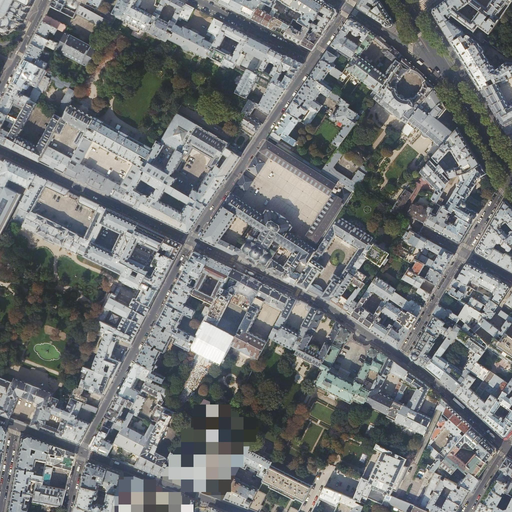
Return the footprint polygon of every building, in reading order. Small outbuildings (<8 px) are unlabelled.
[(0,0),(0,31),(3,32),(3,34),(4,34),(4,33),(7,33),(7,34),(8,33),(8,32),(9,30),(10,30),(11,29),(11,28),(15,28),(15,30),(17,29),(16,28),(18,26),(19,27),(20,25),(19,25),(19,24),(20,25),(21,24),(22,24),(23,24),(23,23),(22,22),(23,20),(25,21),(25,19),(24,19),(27,13),(28,14),(28,13),(27,12),(29,8),(30,7),(31,8),(32,6),(31,5),(32,3),(33,2),(32,2),(33,0),(0,0)] [(89,2),(90,1),(88,0),(54,0),(51,7),(73,18),(76,13),(80,6),(94,13),(95,10),(101,13),(99,16),(113,23),(116,17),(117,16),(112,14),(100,7),(89,2)] [(119,0),(112,14),(117,16),(116,17),(118,18),(120,19),(122,20),(132,0),(131,0),(119,0)] [(132,0),(122,20),(129,23),(146,32),(154,16),(134,6),(137,0),(156,0),(156,1),(156,3),(155,5),(159,7),(162,0),(132,0)] [(166,42),(168,39),(175,24),(178,19),(186,4),(178,0),(162,0),(159,7),(154,16),(146,32),(156,36),(159,38),(163,40),(166,42)] [(251,0),(221,0),(220,3),(235,11),(241,14),(251,19),(262,1),(262,0),(253,0),(253,1),(251,0)] [(262,0),(262,1),(267,4),(270,5),(271,6),(273,7),(274,8),(276,4),(277,4),(276,3),(277,0),(278,0),(283,2),(283,3),(290,7),(294,0),(262,0)] [(317,18),(326,3),(321,0),(294,0),(290,7),(297,12),(298,12),(303,15),(301,18),(300,18),(298,22),(304,25),(310,29),(312,26),(313,24),(310,22),(312,20),(313,20),(315,21),(317,18)] [(375,5),(381,1),(380,0),(361,0),(358,5),(359,9),(362,11),(368,14),(371,10),(372,8),(373,7),(374,6),(375,5)] [(459,12),(469,3),(466,0),(445,0),(433,10),(432,13),(435,18),(439,24),(448,19),(450,18),(452,20),(453,18),(452,17),(453,16),(464,25),(467,27),(472,21),(459,12)] [(466,0),(469,3),(479,11),(482,13),(486,8),(475,0),(466,0)] [(511,0),(492,0),(486,8),(482,13),(496,24),(511,1),(511,0)] [(270,14),(262,9),(264,9),(267,4),(262,1),(251,19),(257,22),(268,28),(277,12),(278,10),(274,8),(273,7),(271,10),(272,11),(270,14)] [(388,12),(381,1),(375,5),(374,6),(373,7),(372,8),(371,10),(368,14),(375,19),(388,27),(390,27),(391,27),(392,27),(393,26),(394,25),(394,24),(394,23),(394,22),(388,12)] [(332,7),(326,3),(317,18),(321,21),(318,25),(314,22),(314,23),(313,24),(312,26),(315,28),(313,30),(315,31),(323,36),(333,20),(338,13),(337,10),(332,7)] [(186,4),(178,19),(181,21),(182,19),(188,21),(194,8),(186,4)] [(94,13),(80,6),(76,13),(89,21),(95,24),(109,31),(111,27),(113,23),(99,16),(101,13),(95,10),(94,13)] [(496,24),(482,13),(479,11),(472,21),(467,27),(464,25),(462,27),(468,31),(469,32),(483,43),(485,40),(496,24)] [(280,14),(277,12),(268,28),(276,32),(285,36),(292,24),(292,22),(279,15),(280,14)] [(58,29),(55,34),(53,38),(52,40),(59,44),(55,50),(63,54),(65,55),(80,63),(88,67),(97,50),(98,49),(97,48),(96,49),(77,39),(65,32),(66,31),(65,31),(64,32),(67,26),(47,15),(46,17),(44,21),(58,29)] [(208,56),(225,24),(214,18),(208,32),(207,34),(207,35),(212,37),(210,42),(205,39),(206,38),(184,27),(183,28),(175,24),(168,39),(171,41),(177,43),(182,46),(182,47),(184,50),(187,51),(190,51),(191,51),(194,52),(202,56),(202,57),(206,58),(207,56),(208,55),(208,56)] [(455,22),(452,20),(450,18),(448,19),(439,24),(445,34),(451,43),(463,36),(469,32),(468,31),(464,33),(463,31),(457,26),(458,24),(455,22)] [(339,52),(352,61),(352,60),(360,46),(370,32),(371,31),(371,30),(360,24),(352,19),(348,20),(345,26),(344,27),(339,35),(332,44),(330,47),(326,54),(322,59),(332,66),(337,57),(338,58),(339,57),(340,56),(339,55),(338,54),(339,52)] [(41,27),(37,34),(51,41),(52,40),(53,38),(48,37),(51,32),(55,34),(58,29),(44,21),(41,27)] [(250,37),(237,30),(228,25),(225,24),(208,56),(208,55),(207,56),(209,56),(211,57),(212,58),(230,67),(230,66),(234,69),(236,64),(242,52),(243,50),(250,37)] [(310,29),(304,25),(301,31),(299,30),(296,29),(297,29),(294,27),(295,25),(292,24),(285,36),(293,40),(302,45),(308,33),(309,31),(310,29)] [(370,32),(360,46),(352,60),(352,61),(346,70),(346,69),(343,73),(339,79),(337,82),(339,84),(341,84),(343,81),(344,82),(348,75),(348,74),(349,72),(365,83),(365,82),(375,68),(376,68),(360,56),(365,49),(365,50),(366,50),(373,40),(383,48),(380,51),(386,55),(392,47),(382,38),(372,29),(371,31),(370,32)] [(312,36),(308,33),(302,45),(305,46),(313,50),(316,45),(323,36),(315,31),(312,36)] [(59,44),(52,40),(51,41),(37,34),(35,39),(32,44),(44,50),(47,45),(55,50),(59,44)] [(466,36),(466,37),(466,38),(464,39),(463,36),(451,43),(458,55),(477,86),(479,90),(490,86),(488,84),(488,83),(487,83),(486,82),(492,79),(495,84),(497,83),(511,76),(511,62),(507,62),(499,67),(498,65),(497,66),(495,67),(496,68),(495,69),(493,65),(492,64),(492,65),(491,64),(491,65),(484,53),(484,52),(484,51),(485,51),(482,46),(482,47),(481,46),(480,46),(479,43),(469,36),(468,35),(467,36),(466,36)] [(260,42),(250,37),(243,50),(248,52),(246,56),(244,55),(245,54),(242,52),(236,64),(255,73),(258,68),(261,70),(272,48),(260,42)] [(53,54),(44,50),(32,44),(29,51),(25,59),(44,69),(45,69),(48,63),(39,59),(43,53),(51,58),(53,54)] [(397,51),(392,47),(386,55),(385,55),(395,62),(393,64),(387,72),(387,73),(386,75),(376,68),(375,68),(365,82),(365,83),(375,90),(371,94),(371,96),(371,97),(372,98),(373,98),(374,98),(375,98),(404,57),(397,51)] [(274,77),(278,71),(286,55),(279,51),(272,48),(261,70),(274,77)] [(303,64),(294,59),(286,55),(278,71),(281,73),(286,76),(293,79),(298,73),(304,64),(303,64)] [(390,114),(391,114),(392,114),(394,115),(401,120),(402,120),(407,124),(409,122),(435,89),(437,87),(420,71),(404,57),(375,98),(374,99),(380,103),(386,108),(387,110),(387,111),(389,113),(390,114)] [(27,103),(29,100),(29,99),(30,97),(22,93),(28,81),(36,85),(44,69),(25,59),(18,73),(12,84),(7,93),(27,103)] [(343,73),(332,66),(322,59),(318,65),(316,68),(310,77),(331,91),(333,88),(328,85),(329,83),(324,80),(326,77),(328,77),(329,75),(328,73),(331,74),(339,79),(343,73)] [(234,69),(243,73),(245,74),(235,93),(250,100),(272,111),(279,100),(286,90),(272,82),(274,77),(261,70),(258,68),(255,73),(236,64),(234,69)] [(45,69),(44,69),(36,85),(35,88),(34,88),(32,93),(32,94),(30,97),(29,99),(29,100),(35,103),(41,92),(43,93),(43,92),(44,90),(45,91),(51,79),(55,82),(55,83),(55,85),(56,87),(58,88),(60,89),(62,89),(62,88),(64,88),(65,87),(69,89),(55,114),(56,114),(63,118),(73,100),(79,87),(45,69)] [(278,80),(281,73),(278,71),(274,77),(272,82),(286,90),(290,84),(293,79),(286,76),(283,82),(278,80)] [(282,137),(301,150),(305,145),(304,144),(299,140),(298,141),(289,135),(299,121),(304,124),(303,126),(303,128),(306,130),(308,127),(322,106),(315,100),(321,92),(337,103),(337,102),(340,104),(339,105),(340,105),(341,106),(336,115),(334,114),(334,113),(330,118),(335,122),(336,121),(337,119),(346,125),(334,142),(340,146),(357,122),(355,120),(359,114),(349,108),(351,105),(348,103),(348,102),(336,94),(335,94),(331,91),(310,77),(301,90),(290,106),(286,112),(280,122),(273,132),(282,137)] [(511,105),(509,107),(497,83),(495,84),(490,86),(479,90),(480,91),(480,90),(491,108),(497,119),(502,128),(507,135),(507,134),(508,134),(509,134),(509,135),(510,136),(509,137),(510,139),(511,139),(511,138),(511,137),(511,136),(511,134),(511,105)] [(440,97),(435,89),(409,122),(420,130),(420,132),(420,133),(421,135),(422,136),(424,137),(425,137),(427,137),(428,137),(442,147),(454,133),(438,119),(440,116),(444,113),(443,112),(447,109),(440,97)] [(22,114),(27,103),(7,93),(3,102),(0,108),(0,111),(8,115),(13,104),(22,109),(20,112),(20,113),(22,114)] [(55,132),(63,118),(56,114),(42,140),(38,146),(19,136),(23,129),(37,104),(35,103),(29,100),(27,103),(22,114),(18,120),(5,145),(22,153),(39,162),(48,146),(51,140),(52,138),(55,132)] [(81,104),(73,100),(63,118),(55,132),(60,135),(67,122),(70,124),(69,124),(79,129),(79,128),(81,130),(74,143),(80,145),(95,117),(97,113),(92,110),(90,109),(90,108),(89,108),(88,108),(82,105),(82,104),(81,103),(81,104)] [(269,116),(272,111),(250,100),(243,112),(246,114),(239,128),(254,137),(260,129),(263,124),(258,121),(259,119),(258,119),(255,117),(254,118),(250,116),(255,107),(258,108),(258,109),(266,115),(267,114),(269,116)] [(0,142),(5,145),(18,120),(8,115),(0,111),(0,142)] [(204,129),(204,128),(200,125),(198,125),(194,123),(184,117),(178,114),(162,140),(165,142),(177,149),(165,171),(153,164),(164,144),(158,141),(154,147),(153,149),(141,169),(153,176),(149,183),(158,189),(155,194),(153,192),(150,198),(150,197),(149,198),(148,197),(148,196),(146,195),(146,196),(143,194),(142,194),(135,207),(137,208),(140,210),(161,220),(160,220),(161,220),(162,220),(164,221),(166,222),(166,223),(167,223),(181,229),(185,231),(188,233),(190,232),(197,223),(201,216),(210,202),(223,183),(228,176),(241,157),(227,148),(229,145),(230,143),(226,141),(225,140),(224,141),(218,137),(219,136),(216,135),(213,133),(210,131),(209,132),(204,129)] [(119,131),(113,128),(110,126),(104,123),(104,122),(95,117),(80,145),(77,151),(76,153),(73,159),(64,174),(75,179),(76,178),(78,179),(78,180),(79,181),(80,180),(84,182),(84,183),(85,183),(86,182),(88,184),(88,185),(92,187),(99,190),(100,189),(103,191),(102,191),(103,191),(102,192),(104,192),(104,191),(108,193),(108,194),(109,195),(109,194),(110,194),(112,195),(112,196),(123,201),(141,169),(153,149),(146,145),(145,145),(136,140),(129,136),(129,135),(120,130),(119,131)] [(454,133),(442,147),(433,157),(440,165),(445,171),(451,178),(457,176),(459,176),(467,173),(481,165),(471,148),(458,128),(454,133)] [(272,134),(270,137),(290,150),(291,148),(280,141),(282,137),(273,132),(272,134)] [(337,181),(268,139),(261,150),(329,192),(337,181)] [(231,146),(229,145),(227,148),(241,157),(243,154),(241,153),(241,154),(240,154),(239,154),(231,149),(230,148),(230,147),(231,146)] [(73,159),(48,146),(39,162),(44,164),(60,171),(64,174),(73,159)] [(325,165),(322,170),(355,192),(359,186),(369,170),(362,165),(352,180),(337,171),(334,167),(345,151),(339,147),(326,165),(325,165)] [(249,168),(258,174),(267,161),(258,154),(249,168)] [(29,188),(30,188),(34,181),(35,181),(38,175),(29,171),(7,160),(5,162),(0,159),(0,237),(21,198),(22,195),(22,194),(7,186),(11,179),(29,188)] [(445,171),(440,165),(437,168),(430,161),(427,164),(429,166),(427,169),(425,167),(420,172),(415,179),(416,181),(422,174),(437,190),(432,199),(432,198),(432,199),(437,202),(440,197),(445,189),(443,187),(445,184),(446,186),(448,184),(449,181),(442,174),(445,171)] [(487,174),(481,165),(467,173),(459,176),(461,181),(460,183),(459,183),(458,183),(458,184),(457,184),(457,185),(458,186),(446,206),(445,206),(444,206),(443,206),(443,207),(443,208),(455,215),(460,218),(472,225),(477,217),(479,214),(473,210),(472,211),(466,207),(467,206),(467,204),(466,203),(465,202),(480,178),(487,174)] [(300,195),(304,189),(272,168),(264,180),(303,204),(306,199),(300,195)] [(153,176),(141,169),(123,201),(129,204),(135,207),(142,194),(135,190),(142,179),(149,183),(153,176)] [(22,198),(10,220),(21,226),(77,254),(78,253),(123,275),(121,280),(125,282),(124,283),(135,288),(136,287),(140,289),(140,288),(143,283),(147,275),(141,272),(138,277),(132,274),(135,269),(120,263),(139,223),(124,216),(108,208),(81,196),(79,201),(80,203),(97,211),(84,238),(69,230),(69,229),(63,226),(63,225),(62,226),(60,225),(60,224),(59,224),(57,223),(56,222),(56,223),(54,221),(53,221),(47,218),(47,219),(33,211),(46,186),(65,196),(67,195),(69,190),(49,180),(44,178),(38,175),(35,181),(34,181),(30,188),(29,188),(25,197),(23,196),(22,198)] [(237,185),(246,191),(252,180),(244,175),(237,185)] [(452,186),(457,176),(451,178),(449,181),(448,184),(452,186)] [(390,211),(397,216),(412,194),(415,189),(414,187),(414,186),(412,184),(412,185),(409,186),(401,196),(393,208),(390,211)] [(305,234),(316,242),(344,200),(332,192),(305,234)] [(246,202),(243,200),(232,193),(223,206),(237,215),(244,220),(248,223),(249,223),(255,227),(263,232),(269,222),(270,221),(271,221),(272,221),(273,221),(280,226),(281,226),(281,227),(281,228),(281,229),(280,230),(274,239),(281,244),(294,253),(285,267),(272,259),(265,269),(272,273),(283,278),(295,284),(318,250),(316,249),(308,244),(308,243),(307,243),(300,239),(301,238),(296,236),(290,232),(290,231),(291,228),(292,227),(291,223),(292,222),(291,222),(290,222),(288,220),(287,219),(284,217),(283,217),(279,214),(276,212),(275,211),(275,212),(272,210),(271,209),(267,210),(266,212),(264,214),(263,215),(257,210),(253,207),(246,203),(247,203),(246,202)] [(446,201),(440,197),(437,202),(436,203),(436,204),(441,207),(442,207),(446,201)] [(496,214),(490,224),(500,236),(504,232),(500,228),(501,226),(503,225),(505,228),(505,227),(511,221),(511,206),(508,201),(504,202),(502,204),(496,214)] [(431,212),(432,210),(433,208),(434,208),(429,206),(427,209),(425,208),(425,206),(423,206),(422,205),(421,204),(419,205),(418,206),(415,204),(412,205),(407,214),(425,224),(431,212)] [(237,215),(223,206),(212,222),(201,238),(202,239),(215,246),(233,255),(238,254),(241,250),(220,239),(224,233),(225,233),(228,229),(228,228),(237,215)] [(442,207),(441,207),(437,215),(431,212),(425,224),(434,229),(442,234),(453,218),(455,215),(443,208),(442,207)] [(295,284),(314,293),(330,301),(349,273),(370,242),(373,238),(339,216),(323,241),(318,250),(295,284)] [(472,225),(460,218),(455,226),(454,225),(457,220),(453,218),(442,234),(458,243),(462,242),(467,234),(472,225)] [(272,221),(271,221),(270,221),(269,222),(263,232),(255,227),(241,250),(238,254),(244,257),(257,266),(265,269),(272,259),(281,244),(274,239),(280,230),(281,229),(281,228),(281,227),(281,226),(280,226),(273,221),(272,221)] [(511,221),(505,227),(507,230),(504,232),(500,236),(509,246),(511,243),(511,221)] [(154,230),(139,223),(120,263),(135,269),(141,272),(147,275),(147,274),(148,272),(149,271),(151,267),(152,266),(159,252),(167,236),(157,231),(154,230)] [(404,227),(408,230),(412,232),(413,230),(412,230),(413,228),(411,227),(410,225),(408,223),(407,223),(404,227)] [(482,238),(475,249),(476,253),(488,259),(511,272),(511,249),(509,246),(500,236),(490,224),(482,238)] [(412,232),(408,230),(402,238),(416,246),(416,247),(415,247),(413,248),(412,248),(412,249),(411,250),(411,251),(411,252),(412,254),(412,255),(408,253),(404,259),(412,264),(415,259),(417,260),(428,240),(423,237),(419,235),(418,235),(417,234),(412,232)] [(175,240),(167,236),(159,252),(161,254),(164,255),(164,253),(163,253),(165,249),(168,251),(165,256),(175,260),(179,253),(179,252),(183,245),(175,240)] [(455,255),(437,245),(428,240),(417,260),(426,265),(429,266),(443,274),(449,264),(455,255)] [(389,254),(370,242),(349,273),(362,282),(366,276),(357,270),(358,268),(359,269),(360,268),(365,259),(365,258),(366,257),(372,261),(374,263),(375,262),(381,266),(389,254)] [(193,277),(198,280),(210,257),(203,254),(195,250),(194,250),(187,265),(180,278),(190,284),(195,286),(197,282),(192,280),(193,279),(193,278),(193,277)] [(160,257),(161,254),(159,252),(152,266),(154,266),(155,264),(157,265),(157,267),(156,270),(167,276),(171,269),(175,260),(165,256),(164,255),(161,259),(160,258),(160,257)] [(195,286),(194,287),(190,285),(190,284),(180,278),(174,289),(166,304),(193,317),(204,323),(223,288),(229,276),(233,268),(232,268),(221,263),(210,257),(198,280),(197,282),(195,286)] [(427,276),(421,272),(426,265),(417,260),(415,259),(412,264),(409,269),(425,279),(436,285),(440,280),(443,274),(429,266),(428,268),(430,270),(427,276)] [(470,263),(466,264),(462,271),(457,280),(471,288),(474,289),(476,291),(479,285),(483,279),(481,277),(484,271),(470,263)] [(149,271),(154,273),(153,276),(151,277),(147,274),(147,275),(143,283),(149,286),(151,284),(153,285),(152,287),(159,291),(163,283),(167,276),(156,270),(151,267),(149,271)] [(233,268),(229,276),(241,282),(239,287),(237,287),(234,288),(230,290),(228,291),(223,288),(204,323),(197,337),(194,343),(193,345),(194,345),(202,349),(203,349),(203,351),(204,352),(205,353),(208,354),(210,355),(211,355),(212,354),(213,355),(213,354),(222,359),(224,360),(230,348),(237,334),(236,333),(236,334),(233,332),(232,331),(232,332),(221,326),(222,326),(221,325),(220,325),(218,324),(217,323),(216,323),(228,301),(231,296),(232,297),(233,297),(233,296),(234,295),(235,295),(236,295),(238,294),(239,294),(240,293),(241,293),(241,294),(244,295),(245,295),(247,296),(248,296),(249,296),(249,297),(248,298),(249,299),(250,301),(250,302),(250,303),(250,304),(250,305),(250,306),(251,306),(252,306),(264,283),(253,278),(233,268)] [(425,279),(409,269),(403,279),(414,285),(405,299),(395,291),(390,299),(404,308),(406,309),(419,288),(425,279)] [(501,280),(484,271),(481,277),(483,279),(479,285),(494,293),(501,280)] [(346,312),(354,299),(365,284),(362,282),(349,273),(330,301),(337,307),(346,312)] [(390,299),(395,291),(396,289),(377,277),(360,303),(351,316),(359,322),(370,329),(390,299)] [(452,282),(450,285),(453,286),(466,294),(467,294),(472,297),(486,306),(489,300),(490,298),(476,291),(474,289),(472,293),(469,292),(471,288),(457,280),(454,278),(452,282)] [(509,285),(501,280),(494,293),(495,293),(496,294),(493,299),(500,303),(510,288),(509,285)] [(152,287),(149,286),(143,283),(140,288),(142,290),(137,300),(151,306),(155,299),(159,291),(152,287)] [(277,289),(264,283),(252,306),(237,334),(230,348),(257,362),(263,350),(268,341),(255,334),(249,331),(264,301),(283,311),(291,296),(277,289)] [(107,307),(104,305),(97,319),(102,321),(112,327),(115,328),(135,338),(143,322),(151,306),(137,300),(134,298),(130,307),(115,300),(120,291),(119,289),(117,287),(117,286),(112,284),(108,293),(113,295),(107,307)] [(466,294),(453,286),(450,285),(448,288),(446,291),(459,299),(461,300),(462,298),(464,299),(466,294)] [(419,288),(406,309),(409,311),(417,317),(425,305),(424,305),(423,304),(421,306),(416,303),(420,297),(424,299),(423,300),(426,301),(426,302),(431,295),(419,288)] [(297,299),(291,296),(283,311),(268,341),(263,350),(269,352),(272,347),(275,341),(281,344),(282,344),(292,349),(293,349),(297,351),(318,310),(306,304),(306,305),(305,307),(306,307),(306,308),(306,309),(309,311),(302,326),(302,327),(299,334),(283,325),(286,319),(287,319),(288,319),(295,304),(298,305),(299,305),(299,304),(300,304),(301,304),(301,303),(302,303),(302,302),(303,302),(297,299)] [(486,306),(472,297),(468,304),(482,313),(484,309),(486,306)] [(360,303),(354,299),(346,312),(348,314),(351,316),(360,303)] [(404,308),(390,299),(370,329),(377,334),(384,339),(391,329),(394,325),(394,324),(391,322),(390,323),(391,324),(391,325),(389,324),(386,328),(382,324),(388,315),(396,321),(396,320),(403,311),(404,308)] [(458,322),(458,321),(460,318),(462,319),(464,322),(474,332),(475,332),(482,325),(479,323),(478,319),(481,321),(484,317),(482,316),(481,315),(482,313),(468,304),(461,300),(459,299),(458,302),(465,306),(459,316),(453,313),(453,312),(452,311),(449,309),(449,310),(443,307),(452,314),(450,317),(458,322)] [(492,301),(489,300),(486,306),(484,309),(486,311),(485,313),(484,313),(483,313),(483,314),(483,315),(482,316),(484,317),(481,321),(479,323),(482,325),(497,338),(498,336),(499,336),(500,334),(503,336),(511,323),(507,320),(503,327),(503,329),(504,329),(502,332),(494,325),(489,321),(490,319),(492,319),(496,312),(494,311),(498,305),(492,301)] [(191,320),(193,317),(166,304),(161,314),(156,324),(191,342),(193,339),(194,339),(192,342),(194,343),(197,337),(179,327),(184,316),(191,320)] [(433,315),(435,316),(446,323),(450,326),(453,328),(456,324),(458,322),(450,317),(452,314),(443,307),(439,305),(436,309),(433,315)] [(501,310),(510,316),(511,312),(511,309),(505,305),(501,310)] [(333,329),(326,343),(326,342),(321,351),(319,350),(319,349),(319,347),(314,344),(312,344),(311,346),(308,344),(321,320),(321,321),(324,322),(325,322),(326,322),(326,321),(328,317),(327,316),(327,315),(319,309),(318,310),(297,351),(295,354),(304,358),(306,360),(313,363),(321,367),(332,346),(342,325),(343,325),(334,320),(334,321),(332,320),(329,324),(329,325),(330,326),(331,327),(333,328),(333,329)] [(511,317),(511,316),(510,316),(501,310),(498,314),(507,320),(511,323),(503,336),(502,338),(499,336),(498,336),(497,338),(482,325),(475,332),(488,345),(489,345),(511,359),(511,317)] [(407,314),(403,311),(396,320),(410,329),(413,324),(417,317),(409,311),(407,314)] [(445,339),(453,328),(450,326),(449,327),(450,328),(449,329),(444,326),(446,323),(435,316),(429,326),(426,331),(437,337),(440,332),(445,335),(443,338),(445,339)] [(410,329),(396,320),(396,321),(394,324),(394,325),(401,329),(400,331),(401,331),(399,334),(391,329),(384,339),(390,343),(398,349),(405,337),(410,329)] [(101,348),(98,356),(97,356),(94,364),(95,364),(92,370),(114,378),(122,362),(111,357),(118,338),(132,343),(135,338),(115,328),(114,331),(111,330),(112,327),(102,321),(98,330),(107,333),(105,339),(104,338),(100,348),(101,348)] [(453,328),(441,345),(438,351),(434,356),(426,368),(432,373),(441,380),(452,364),(441,356),(452,340),(453,338),(456,338),(465,344),(474,332),(464,322),(463,323),(465,324),(462,328),(456,324),(453,328)] [(192,342),(191,342),(156,324),(152,332),(146,343),(165,352),(173,338),(175,339),(174,342),(174,343),(190,351),(191,349),(192,347),(193,345),(194,343),(192,342)] [(316,385),(318,386),(318,385),(351,402),(353,399),(364,405),(388,357),(369,344),(368,345),(367,346),(365,346),(364,345),(363,345),(360,343),(356,341),(356,342),(355,341),(354,340),(353,339),(353,337),(353,335),(354,334),(352,332),(342,325),(332,346),(321,367),(320,370),(322,371),(316,384),(316,385)] [(437,337),(426,331),(414,352),(412,355),(413,359),(419,363),(426,368),(434,356),(432,355),(431,355),(431,356),(427,354),(429,351),(430,351),(435,343),(434,342),(437,337)] [(476,352),(462,372),(452,364),(441,380),(447,386),(455,394),(477,362),(488,345),(475,332),(474,332),(465,344),(476,352)] [(164,355),(165,352),(146,343),(141,352),(136,362),(148,368),(150,369),(152,370),(149,377),(163,383),(166,377),(154,371),(156,368),(157,368),(158,368),(158,367),(158,366),(157,366),(157,365),(157,364),(156,364),(159,359),(158,359),(161,353),(164,355)] [(391,360),(388,357),(364,405),(363,406),(364,406),(366,403),(386,414),(385,415),(387,416),(395,400),(380,392),(381,389),(382,389),(381,388),(381,387),(382,385),(387,374),(388,374),(390,373),(391,373),(391,372),(400,376),(400,378),(401,379),(402,377),(405,379),(409,372),(399,365),(391,360)] [(148,368),(136,362),(128,378),(127,379),(119,395),(131,401),(132,398),(135,399),(133,402),(135,403),(141,392),(134,388),(140,378),(146,381),(147,380),(149,377),(152,370),(150,369),(149,372),(147,371),(148,368)] [(477,362),(455,394),(464,401),(467,404),(475,393),(470,388),(476,378),(474,377),(476,375),(484,380),(490,371),(477,362)] [(105,396),(114,378),(92,370),(84,367),(80,378),(83,379),(80,385),(78,384),(72,398),(78,401),(85,403),(87,399),(80,396),(84,387),(105,396)] [(490,371),(484,380),(475,393),(467,404),(469,406),(472,409),(495,375),(495,374),(490,371)] [(386,416),(425,435),(432,418),(418,412),(426,395),(440,401),(441,398),(438,395),(435,394),(432,392),(432,391),(433,390),(424,382),(409,372),(405,379),(401,387),(399,392),(395,400),(387,416),(386,416)] [(477,414),(484,420),(498,399),(499,397),(504,390),(509,384),(495,375),(472,409),(477,414)] [(62,400),(52,397),(54,393),(15,378),(13,382),(0,377),(0,414),(4,415),(10,418),(17,400),(18,400),(20,395),(39,403),(37,408),(31,426),(54,435),(63,438),(63,437),(64,437),(66,432),(59,430),(59,429),(45,424),(47,419),(48,419),(50,419),(52,413),(61,417),(64,408),(60,406),(62,400)] [(170,389),(147,380),(146,381),(141,392),(135,403),(130,412),(134,414),(137,416),(149,393),(161,400),(159,404),(158,403),(151,418),(158,421),(156,425),(135,466),(150,472),(164,477),(176,453),(172,451),(171,451),(172,452),(168,458),(166,457),(156,452),(154,450),(155,447),(155,446),(164,429),(166,425),(173,412),(173,411),(168,408),(169,406),(167,405),(165,407),(162,405),(170,389)] [(507,437),(511,429),(511,409),(510,408),(511,404),(511,396),(504,390),(499,397),(501,399),(500,401),(498,399),(484,420),(494,429),(495,430),(503,437),(507,437)] [(103,420),(98,429),(101,431),(103,432),(104,431),(109,433),(114,421),(123,426),(130,412),(135,403),(133,402),(131,401),(119,395),(116,394),(111,405),(103,420)] [(444,400),(441,398),(440,401),(437,408),(444,412),(448,403),(444,400)] [(98,408),(85,403),(78,401),(66,432),(64,437),(80,443),(91,423),(77,418),(78,415),(80,415),(82,409),(91,412),(91,411),(96,413),(98,408)] [(298,412),(301,413),(306,402),(304,401),(298,412)] [(210,453),(218,436),(230,412),(203,402),(197,413),(205,416),(204,418),(212,421),(212,419),(219,422),(217,426),(214,425),(195,462),(191,463),(180,458),(178,454),(177,454),(177,453),(176,453),(164,477),(178,483),(192,488),(198,477),(210,453)] [(425,468),(434,472),(457,444),(473,426),(460,415),(448,403),(444,412),(426,450),(437,460),(431,467),(428,464),(425,468)] [(134,414),(130,412),(123,426),(108,456),(121,461),(135,466),(156,425),(152,423),(146,436),(127,427),(134,414)] [(108,456),(123,426),(114,421),(109,433),(99,451),(98,452),(102,454),(108,456)] [(478,431),(473,426),(457,444),(461,447),(466,442),(467,442),(470,444),(468,447),(469,448),(471,449),(471,448),(473,450),(484,437),(478,431)] [(99,451),(109,433),(104,431),(103,432),(101,431),(100,431),(98,436),(92,448),(95,449),(99,451)] [(246,450),(218,436),(210,453),(230,464),(218,487),(198,477),(192,488),(203,493),(221,499),(222,497),(234,474),(239,465),(246,450)] [(48,445),(43,443),(26,437),(24,438),(20,440),(17,455),(14,476),(12,483),(9,504),(7,511),(26,511),(26,510),(23,509),(25,501),(28,502),(30,491),(27,491),(28,482),(35,483),(41,484),(42,478),(32,476),(35,462),(45,464),(48,445)] [(490,442),(484,437),(473,450),(472,450),(476,453),(479,449),(479,450),(479,451),(477,454),(488,464),(492,458),(497,452),(497,448),(490,442)] [(461,447),(457,444),(434,472),(442,476),(448,479),(449,477),(441,471),(445,467),(453,473),(454,471),(459,466),(465,472),(467,470),(469,473),(468,475),(472,478),(475,476),(477,478),(482,472),(488,464),(477,454),(476,454),(467,464),(455,455),(461,448),(461,447)] [(66,473),(69,473),(70,471),(74,455),(64,451),(48,445),(45,464),(45,465),(42,478),(41,484),(35,483),(31,503),(60,509),(65,491),(49,487),(53,467),(67,470),(66,473)] [(363,477),(353,498),(357,500),(364,503),(365,503),(368,498),(372,488),(388,494),(390,495),(393,489),(397,491),(409,467),(405,465),(406,464),(405,463),(406,460),(407,461),(408,459),(376,445),(375,449),(382,452),(379,457),(371,475),(369,480),(363,477)] [(247,447),(246,450),(239,465),(246,468),(248,465),(251,466),(252,467),(255,468),(255,469),(256,469),(259,470),(259,471),(260,471),(258,475),(265,478),(272,464),(273,460),(268,458),(267,457),(264,455),(262,454),(259,453),(257,452),(254,450),(252,449),(252,450),(247,447)] [(499,468),(500,475),(497,480),(504,484),(505,482),(507,480),(508,480),(511,474),(511,459),(507,457),(502,465),(499,468)] [(104,484),(108,468),(104,466),(96,463),(89,461),(88,461),(85,473),(81,486),(99,490),(101,483),(104,484)] [(313,485),(272,464),(265,478),(263,481),(270,485),(269,486),(296,500),(297,498),(304,502),(313,485)] [(459,466),(454,471),(462,479),(461,480),(453,473),(449,477),(448,479),(473,492),(476,486),(480,480),(477,478),(475,476),(472,478),(468,475),(465,472),(459,466)] [(113,470),(108,468),(104,484),(109,486),(108,488),(108,489),(109,489),(108,492),(117,495),(122,473),(113,470)] [(442,476),(434,472),(418,507),(426,510),(435,491),(442,476)] [(159,494),(158,492),(158,491),(158,489),(158,487),(154,486),(152,485),(122,473),(117,495),(113,511),(187,511),(189,499),(184,497),(178,495),(177,496),(176,497),(174,497),(172,497),(172,496),(171,496),(171,497),(171,496),(170,495),(170,496),(165,496),(166,495),(164,494),(164,495),(164,494),(163,494),(163,495),(161,495),(159,494)] [(241,478),(234,474),(222,497),(222,498),(230,501),(235,503),(238,504),(249,508),(258,490),(259,489),(253,486),(252,487),(240,481),(241,478)] [(465,498),(468,492),(473,492),(448,479),(442,476),(435,491),(441,494),(445,486),(453,490),(449,496),(444,494),(443,495),(448,498),(461,505),(465,498)] [(493,485),(487,492),(484,496),(481,502),(493,509),(492,511),(493,511),(511,511),(511,496),(506,493),(504,498),(509,501),(511,498),(511,499),(507,508),(504,509),(497,506),(502,496),(501,495),(503,491),(505,492),(507,488),(505,487),(507,483),(505,482),(504,484),(497,480),(493,485)] [(98,495),(99,490),(81,486),(79,496),(76,506),(98,511),(110,511),(113,511),(117,495),(108,492),(106,501),(106,502),(107,502),(107,504),(106,504),(105,505),(104,505),(104,507),(103,506),(97,504),(96,506),(93,505),(94,500),(96,500),(97,500),(98,500),(98,496),(98,495)] [(339,502),(343,494),(325,487),(320,498),(337,507),(339,502)] [(411,511),(415,506),(392,496),(391,499),(387,498),(388,494),(372,488),(368,498),(372,500),(383,505),(383,504),(388,506),(399,511),(403,511),(404,511),(406,511),(407,511),(409,511),(411,511)] [(266,495),(258,490),(249,508),(259,511),(263,505),(261,505),(266,495)] [(441,494),(435,491),(426,510),(430,511),(456,511),(461,505),(448,498),(443,508),(435,504),(441,494)] [(353,508),(350,511),(360,511),(365,503),(364,503),(362,506),(356,503),(357,500),(353,498),(343,494),(339,502),(353,508)] [(218,511),(219,510),(213,508),(208,506),(208,507),(207,507),(207,508),(209,509),(210,510),(211,511),(210,511),(192,511),(193,511),(194,511),(194,510),(195,509),(196,508),(197,508),(199,508),(199,506),(198,506),(198,505),(198,503),(194,501),(189,499),(187,511),(218,511)] [(492,511),(493,509),(481,502),(477,510),(475,511),(487,511),(488,511),(489,511),(492,511)]
